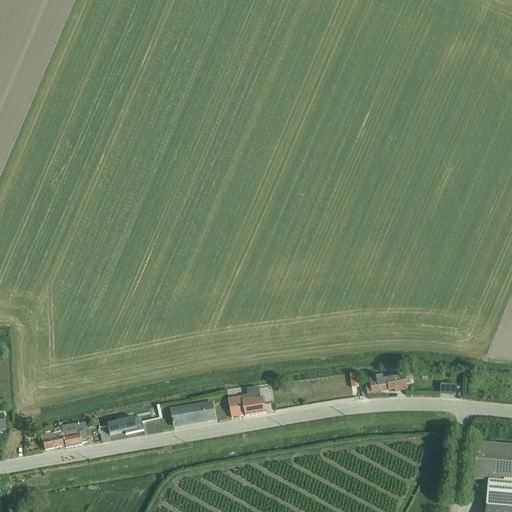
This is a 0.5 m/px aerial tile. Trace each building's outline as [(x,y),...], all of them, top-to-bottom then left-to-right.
[(369,387),(366,387),(367,395),(394,390),(395,392),(408,390),(406,377),(393,379),(393,381),(387,383),(386,378),(370,380),(368,381),(369,387)] [(359,378),(350,379),(351,389),(360,388),(359,378)] [(441,382),(440,394),(456,395),(457,383),(441,382)] [(243,398),(229,400),(232,419),(265,413),(262,395),(260,395),(259,389),(247,391),(248,395),(243,396),(243,398)] [(270,411),(277,410),(275,401),(268,402),(270,411)] [(212,403),(171,410),(174,428),(215,421),(212,403)] [(129,417),(107,422),(111,436),(128,432),(126,422),(130,422),(129,417)] [(63,432),(66,446),(67,449),(83,445),(82,443),(87,442),(85,431),(88,430),(86,423),(62,429),(63,432)] [(66,446),(63,432),(42,437),(45,451),(66,446)] [(511,511),(511,447),(478,444),(474,481),(489,482),(486,511),(511,511)]
